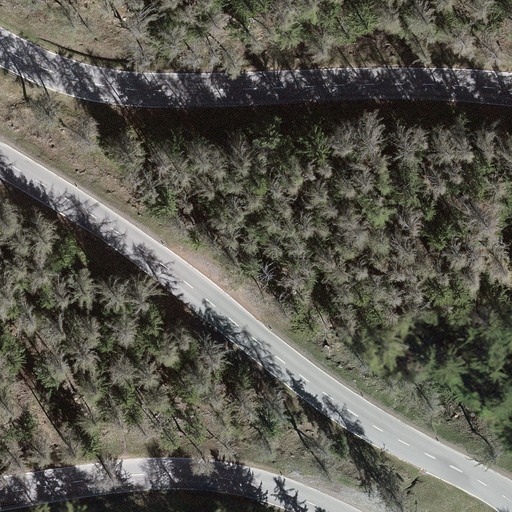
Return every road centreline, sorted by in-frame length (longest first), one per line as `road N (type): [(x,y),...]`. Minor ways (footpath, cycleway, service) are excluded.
road 1 (tertiary): [(511,500),(359,417),(142,249),(0,158)]
road 2 (tertiary): [(0,45),(54,71),(130,89),(511,88)]
road 3 (tertiary): [(0,493),(130,474),(210,474),(272,487),(328,511)]
